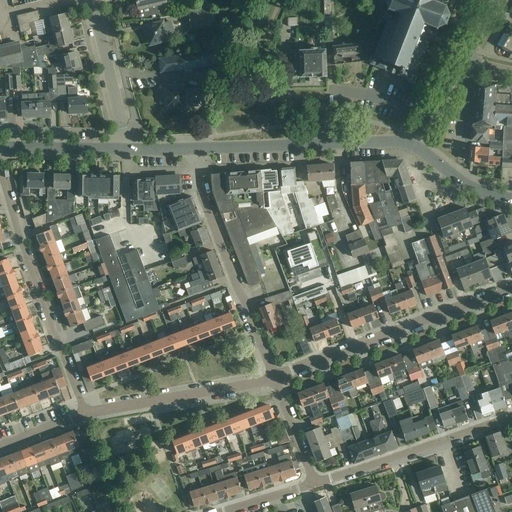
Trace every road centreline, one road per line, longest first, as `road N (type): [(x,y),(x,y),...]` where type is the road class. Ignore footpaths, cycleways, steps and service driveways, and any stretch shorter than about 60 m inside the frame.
road 1 (residential): [(0,155),(33,274),(87,413)]
road 2 (residential): [(275,379),(511,288)]
road 3 (residential): [(275,379),(200,191),(199,147)]
road 4 (tertiary): [(414,146),(199,147)]
road 5 (residential): [(312,483),(511,417)]
road 6 (residential): [(87,413),(275,379)]
road 7 (residential): [(126,149),(91,0)]
road 8 (tertiary): [(126,149),(0,149)]
